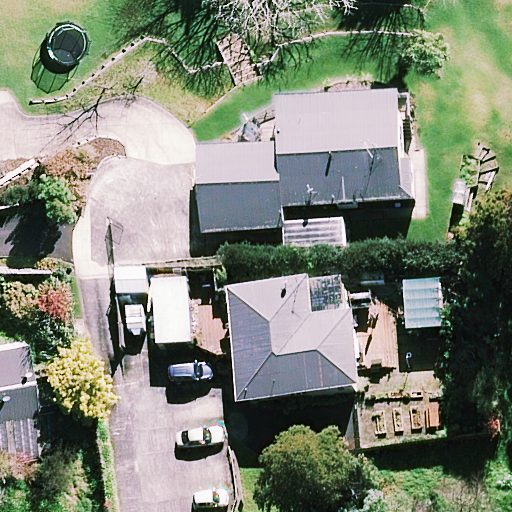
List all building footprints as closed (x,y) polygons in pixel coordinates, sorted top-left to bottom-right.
[(200,239),(282,235),(281,252),(344,252),(343,213),(413,210),(411,170),(401,170),(399,102),(273,107),(275,152),(197,156),(200,239)] [(188,349),(186,287),(152,289),(154,351),(188,349)] [(440,287),(405,289),(407,336),(442,334),(440,287)] [(358,403),(350,290),(229,299),(237,412),(358,403)] [(0,466),(59,455),(36,338),(0,345),(0,466)]
